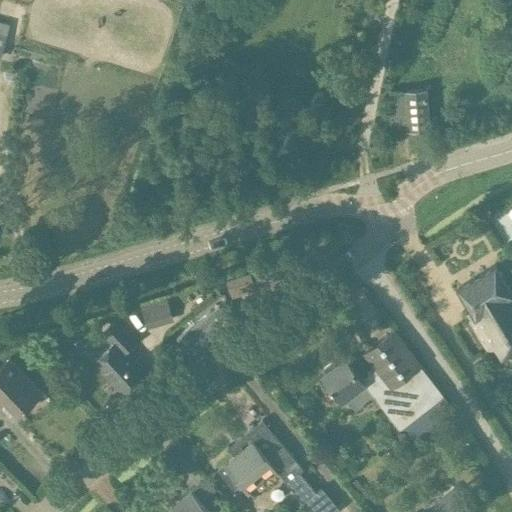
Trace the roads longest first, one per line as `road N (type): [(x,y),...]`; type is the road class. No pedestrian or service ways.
road 1 (residential): [(42,511),(361,258)]
road 2 (tertiary): [(0,300),(127,273),(320,209),(387,206)]
road 3 (residential): [(361,258),(511,480)]
road 4 (tertiary): [(387,206),(442,169),(511,148)]
